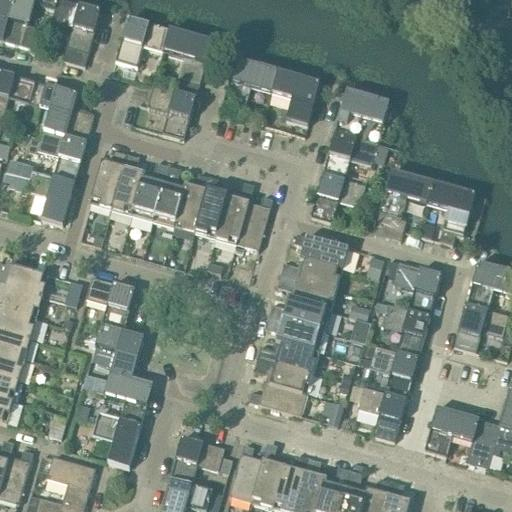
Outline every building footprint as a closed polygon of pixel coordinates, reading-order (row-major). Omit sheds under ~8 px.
[(4,0),(0,0),(0,44),(15,48),(21,28),(8,24),(14,2),(13,2),(4,0)] [(13,0),(13,2),(14,2),(8,24),(21,28),(15,48),(29,52),(35,32),(29,30),(35,10),(53,15),(51,25),(52,25),(58,3),(58,4),(59,0),(13,0)] [(100,16),(58,4),(58,3),(52,25),(72,31),(62,64),(85,71),(100,16)] [(488,20),(499,20),(500,20),(501,9),(488,8),(488,20)] [(500,20),(509,21),(510,9),(501,9),(500,20)] [(127,23),(115,65),(116,66),(137,71),(143,51),(163,57),(169,35),(127,23)] [(211,47),(169,35),(163,57),(183,62),(173,95),(173,96),(195,103),(211,47)] [(235,64),(226,95),(223,107),(245,113),(251,92),(271,98),(277,76),(235,64)] [(34,87),(0,76),(0,122),(2,123),(8,103),(28,109),(34,87)] [(307,131),(319,88),(277,76),(271,98),(291,104),(285,124),(307,131)] [(77,99),(34,87),(28,109),(48,114),(43,134),(64,140),(68,127),(72,114),(73,114),(77,99)] [(184,144),(195,103),(173,96),(173,95),(153,90),(147,112),(167,118),(162,138),(184,144)] [(346,95),(345,99),(334,138),(356,144),(356,143),(365,146),(367,138),(375,128),(382,130),(389,107),(346,95)] [(68,127),(90,133),(93,120),(73,114),(72,114),(68,127)] [(74,188),(86,147),(90,133),(68,127),(64,140),(43,134),(40,145),(30,142),(26,156),(36,159),(37,156),(58,162),(53,181),(52,182),(74,188)] [(334,138),(323,179),(344,185),(344,184),(350,165),(371,171),(377,149),(365,146),(356,143),(356,144),(334,138)] [(102,166),(89,208),(111,215),(127,159),(114,155),(111,169),(102,166)] [(139,162),(127,159),(111,215),(132,220),(144,177),(135,175),(139,162)] [(168,170),(156,167),(152,180),(144,177),(132,220),(153,226),(168,170)] [(153,226),(173,232),(185,189),(177,187),(181,174),(168,170),(153,226)] [(40,224),(49,226),(62,230),(74,188),(52,182),(53,181),(31,175),(29,184),(19,181),(15,194),(46,203),(40,224)] [(390,176),(379,218),(392,222),(387,242),(400,246),(406,225),(401,224),(406,203),(427,209),(433,188),(390,176)] [(210,182),(198,178),(194,192),(185,189),(173,232),(194,238),(210,182)] [(323,179),(311,221),(332,227),(338,207),(359,213),(366,190),(344,184),(344,185),(323,179)] [(222,185),(210,182),(194,238),(215,244),(227,201),(218,199),(222,185)] [(463,242),(472,209),(475,199),(433,188),(427,209),(447,215),(438,246),(451,250),(454,239),(463,242)] [(215,244),(236,250),(249,207),(227,201),(215,244)] [(236,250),(258,256),(272,204),(262,201),(259,210),(249,207),(236,250)] [(379,218),(374,238),(373,238),(387,242),(392,222),(379,218)] [(296,238),(296,239),(293,248),(302,251),(299,263),(342,275),(348,253),(296,238)] [(283,268),(280,280),(336,296),(342,275),(299,263),(296,272),(283,268)] [(49,280),(6,268),(0,266),(0,290),(43,302),(49,280)] [(206,275),(220,278),(222,271),(209,267),(206,275)] [(414,295),(408,315),(408,316),(429,322),(441,279),(399,267),(393,290),(414,295)] [(477,267),(466,309),(465,310),(487,316),(487,315),(493,295),(511,300),(511,276),(499,273),(478,267),(477,267)] [(330,316),(336,296),(280,280),(276,292),(290,296),(287,304),(330,316)] [(92,282),(89,292),(86,304),(107,310),(101,330),(122,337),(122,336),(134,294),(92,282)] [(0,290),(0,312),(37,323),(43,302),(0,290)] [(271,309),(268,322),(324,338),(330,316),(287,304),(285,313),(271,309)] [(418,364),(418,362),(429,322),(408,316),(408,315),(387,309),(381,331),(402,337),(396,357),(396,359),(418,364)] [(465,310),(457,340),(454,351),(476,357),(481,337),(503,343),(509,321),(487,315),(487,316),(465,310)] [(0,335),(31,344),(37,323),(0,312),(0,335)] [(268,322),(264,334),(278,338),(275,346),(318,359),(324,338),(268,322)] [(101,330),(95,351),(116,357),(110,377),(131,384),(132,383),(143,342),(122,336),(122,337),(101,330)] [(0,335),(0,357),(25,365),(31,344),(0,335)] [(260,351),(256,363),(313,379),(318,359),(275,346),(273,355),(260,351)] [(406,406),(407,404),(418,364),(396,359),(396,357),(375,352),(375,355),(365,352),(363,362),(372,364),(369,373),(390,379),(385,398),(384,400),(406,406)] [(0,380),(19,385),(25,365),(0,357),(0,380)] [(256,363),(253,376),(266,379),(264,388),(307,400),(313,379),(256,363)] [(110,377),(104,399),(124,404),(118,424),(118,425),(140,431),(152,389),(132,383),(131,384),(110,377)] [(0,380),(0,402),(13,406),(19,385),(0,380)] [(249,407),(301,421),(307,400),(264,388),(261,400),(252,397),(249,407)] [(511,388),(499,430),(499,431),(511,434),(511,388)] [(364,393),(358,414),(379,420),(373,441),(394,447),(398,435),(406,406),(384,400),(385,398),(364,393)] [(0,426),(7,428),(13,406),(0,402),(0,426)] [(479,424),(454,417),(437,413),(425,455),(447,461),(453,441),(472,446),(473,446),(479,424)] [(48,439),(62,443),(67,422),(55,418),(48,439)] [(118,424),(99,418),(92,440),(112,446),(107,466),(129,472),(140,431),(118,425),(118,424)] [(499,430),(479,424),(473,446),(472,446),(466,467),(488,473),(492,458),(496,459),(500,457),(501,454),(511,457),(511,465),(511,434),(499,431),(499,430)] [(222,463),(224,454),(181,442),(170,484),(191,490),(192,490),(197,470),(228,479),(231,465),(222,463)] [(0,490),(12,447),(4,445),(3,444),(0,456),(0,490)] [(0,490),(0,504),(17,509),(18,510),(32,457),(22,455),(20,464),(9,461),(13,447),(12,447),(0,490)] [(254,453),(244,450),(230,502),(251,507),(262,465),(251,462),(254,453)] [(272,511),(294,511),(308,463),(296,459),(292,474),(284,471),(272,511)] [(70,511),(84,511),(95,474),(95,473),(52,462),(46,483),(67,488),(61,508),(61,509),(70,511)] [(320,466),(308,463),(294,511),(316,511),(325,483),(316,480),(320,466)] [(251,507),(266,511),(272,511),(284,471),(262,465),(251,507)] [(338,471),(338,472),(334,485),(325,483),(316,511),(339,511),(350,474),(338,471)] [(362,478),(350,474),(339,511),(361,511),(367,494),(358,492),(362,478)] [(379,483),(375,496),(367,494),(361,511),(384,511),(391,486),(379,483)] [(170,484),(161,511),(185,511),(186,511),(219,511),(223,499),(212,496),(192,490),(191,490),(170,484)] [(403,489),(391,486),(384,511),(407,511),(409,506),(399,503),(403,489)] [(38,511),(41,503),(31,500),(30,500),(27,511),(38,511)] [(70,511),(61,509),(61,508),(41,503),(38,511),(70,511)]
